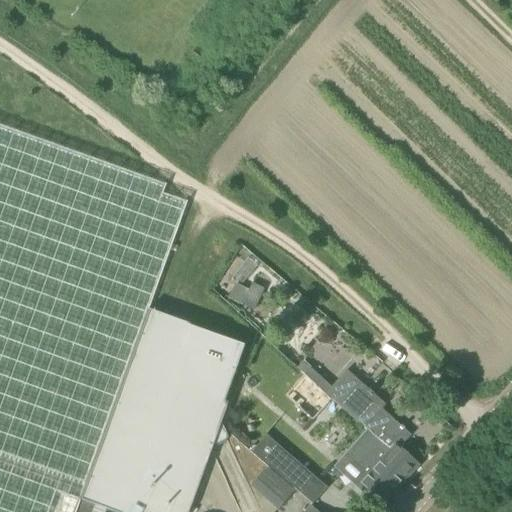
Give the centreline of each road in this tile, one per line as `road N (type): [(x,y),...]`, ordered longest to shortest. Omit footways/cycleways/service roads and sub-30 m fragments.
road 1 (track): [(0,39),(492,422)]
road 2 (tertiary): [(411,511),(511,403)]
